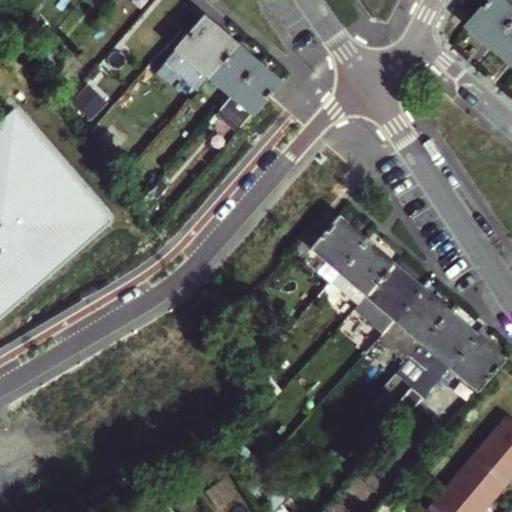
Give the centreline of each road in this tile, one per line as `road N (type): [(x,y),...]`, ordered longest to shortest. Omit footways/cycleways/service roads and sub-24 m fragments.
road 1 (residential): [(0,389),(187,280),(356,67)]
road 2 (residential): [(511,299),(366,82)]
road 3 (residential): [(511,119),(416,37)]
